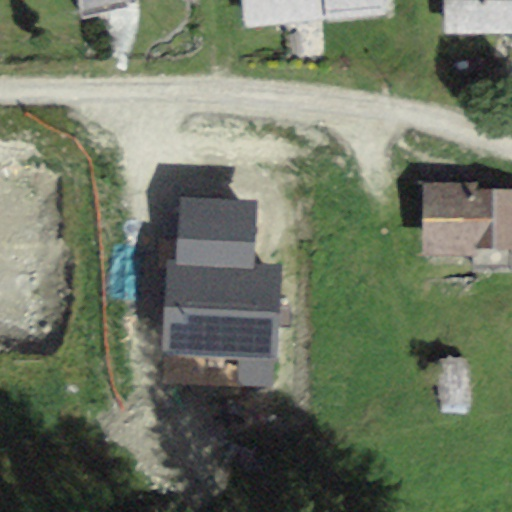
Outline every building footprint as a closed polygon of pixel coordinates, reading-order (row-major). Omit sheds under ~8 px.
[(159,0),(86,0),(91,18),(159,0)] [(386,0),(248,0),(253,41),(390,27),(386,0)] [(511,39),(511,0),(454,0),(455,40),(511,39)] [(511,185),(435,183),(432,266),(511,269),(511,185)] [(177,184),(172,341),(286,344),(289,261),(259,260),(260,225),(226,224),(227,185),(177,184)] [(471,364),(441,362),(437,412),(467,414),(471,364)]
